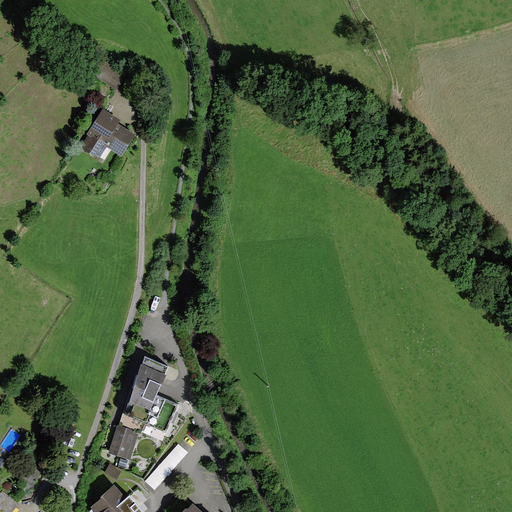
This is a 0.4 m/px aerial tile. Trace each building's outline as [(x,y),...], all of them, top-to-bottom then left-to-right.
[(122,78),(97,60),(88,73),(113,91),(122,78)] [(121,123),(103,112),(79,149),(91,157),(99,162),(107,150),(122,159),(128,151),(136,138),(119,127),(121,123)] [(159,367),(137,358),(107,455),(128,463),(140,426),(163,434),(173,405),(147,395),(159,367)] [(156,489),(189,451),(179,442),(146,480),(156,489)] [(39,473),(23,463),(15,475),(31,485),(39,473)] [(118,477),(122,468),(110,463),(106,472),(118,477)] [(141,511),(116,481),(91,502),(99,511),(141,511)] [(0,511),(11,511),(16,506),(0,494),(0,511)]
